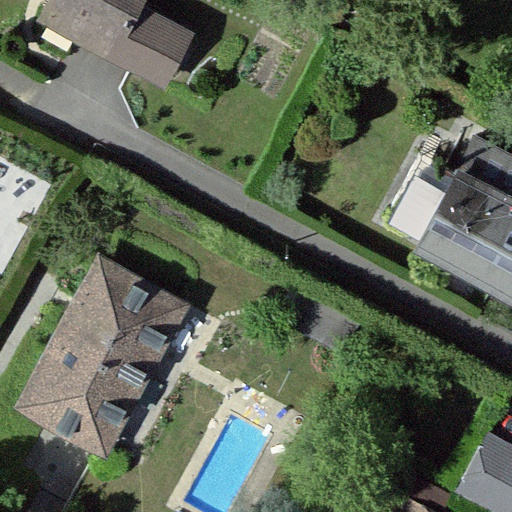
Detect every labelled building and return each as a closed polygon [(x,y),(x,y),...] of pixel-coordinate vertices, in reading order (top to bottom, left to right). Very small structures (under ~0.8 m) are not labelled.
[(161,77),(188,27),(143,2),(143,0),(40,0),(35,10),(161,77)] [(511,265),(511,161),(459,133),(415,214),(511,265)] [(183,313),(96,264),(9,416),(96,465),(183,313)] [(511,511),(511,440),(489,427),(457,483),(510,511),(511,511)] [(395,481),(377,511),(443,511),(446,508),(395,481)]
